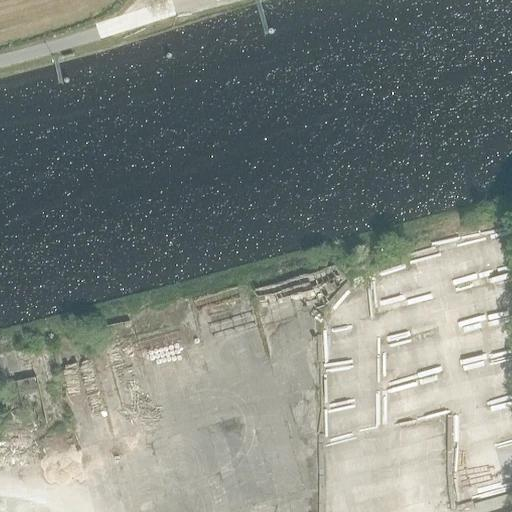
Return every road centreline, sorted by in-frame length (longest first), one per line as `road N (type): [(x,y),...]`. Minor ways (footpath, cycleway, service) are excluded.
road 1 (unknown): [(347,511),(349,311)]
road 2 (unclassified): [(0,58),(128,23)]
